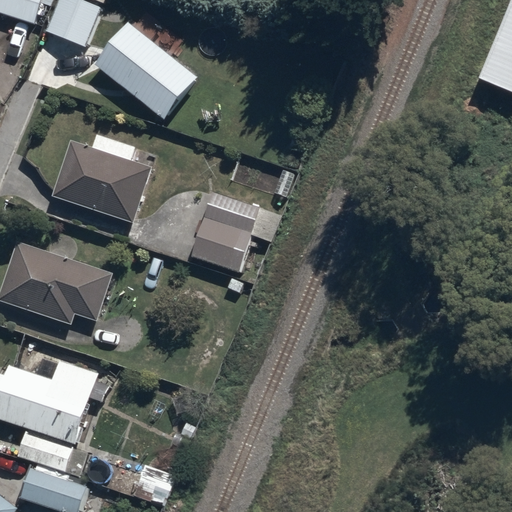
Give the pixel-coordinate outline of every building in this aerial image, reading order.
[(0,0),(0,9),(37,22),(43,0),(0,0)] [(102,7),(87,0),(60,0),(48,27),(86,44),(102,7)] [(511,0),(505,0),(475,75),(511,89),(511,0)] [(133,21),(98,64),(166,118),(201,76),(133,21)] [(65,193),(64,197),(135,221),(154,165),(134,158),(138,146),(98,132),(93,147),(74,141),(58,190),(65,193)] [(280,215),(217,190),(193,255),(240,272),(254,233),(271,239),(280,215)] [(116,272),(20,240),(0,298),(73,323),(77,311),(100,319),(116,272)] [(101,371),(62,356),(54,377),(10,361),(5,375),(0,372),(0,415),(29,426),(19,452),(78,475),(88,449),(76,445),(95,394),(104,398),(110,383),(98,378),(101,371)] [(34,465),(23,495),(70,511),(79,511),(89,486),(34,465)] [(118,511),(127,492),(104,483),(93,508),(102,511),(118,511)] [(0,491),(0,511),(15,511),(20,507),(0,491)]
